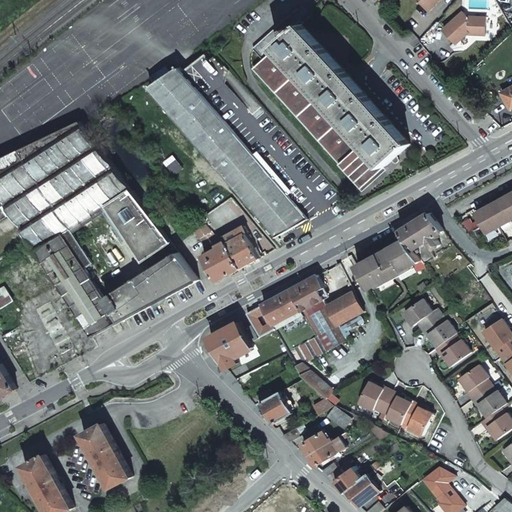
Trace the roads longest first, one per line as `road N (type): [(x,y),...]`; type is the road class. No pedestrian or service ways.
road 1 (secondary): [(178,345),(192,329),(352,243),(432,186)]
road 2 (secondary): [(432,186),(168,320)]
road 3 (tertiary): [(349,0),(490,154)]
road 4 (unclassified): [(293,460),(178,345)]
road 5 (residential): [(511,491),(479,467),(452,408),(414,365)]
road 6 (unknown): [(87,506),(145,482),(120,409)]
road 7 (unknown): [(388,42),(373,71),(430,138)]
